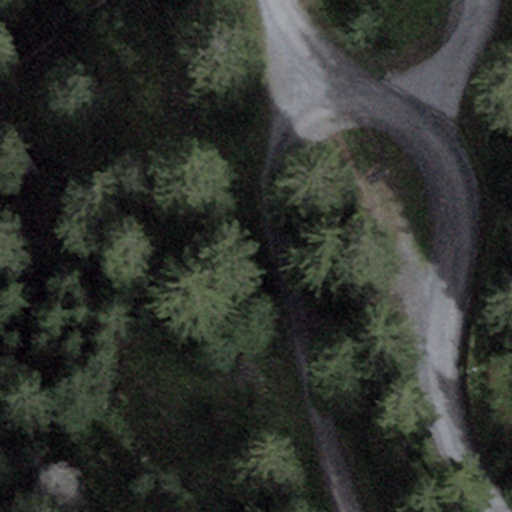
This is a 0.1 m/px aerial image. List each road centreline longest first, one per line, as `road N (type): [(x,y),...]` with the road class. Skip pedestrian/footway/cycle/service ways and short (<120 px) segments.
road 1 (track): [(362,511),(276,251),(285,115),(312,83)]
road 2 (track): [(496,511),(444,416),(454,158),(412,97)]
road 3 (track): [(412,97),(459,66),(489,0)]
